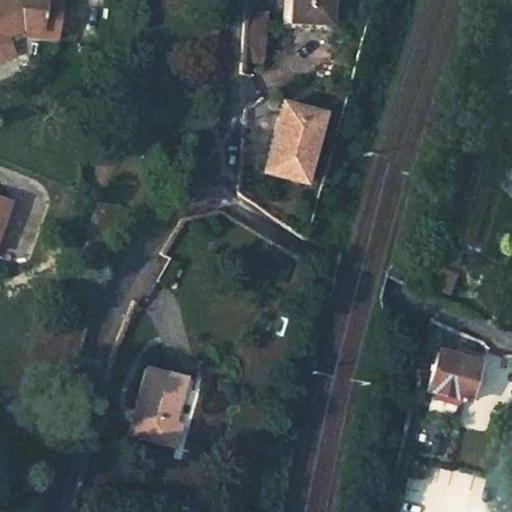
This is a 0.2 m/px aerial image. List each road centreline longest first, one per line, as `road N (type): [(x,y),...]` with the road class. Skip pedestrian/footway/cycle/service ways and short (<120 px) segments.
road 1 (residential): [(204,186),(156,229),(98,331),(53,511)]
road 2 (residential): [(204,186),(335,268),(511,341)]
road 3 (residential): [(230,0),(224,87),(204,186)]
